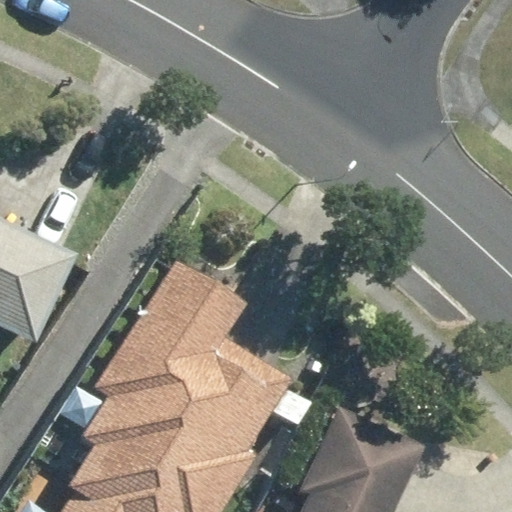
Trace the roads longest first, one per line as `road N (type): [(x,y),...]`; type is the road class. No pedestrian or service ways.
road 1 (tertiary): [(130,0),(334,132)]
road 2 (tertiary): [(334,132),(511,281)]
road 3 (residential): [(427,0),(334,132)]
